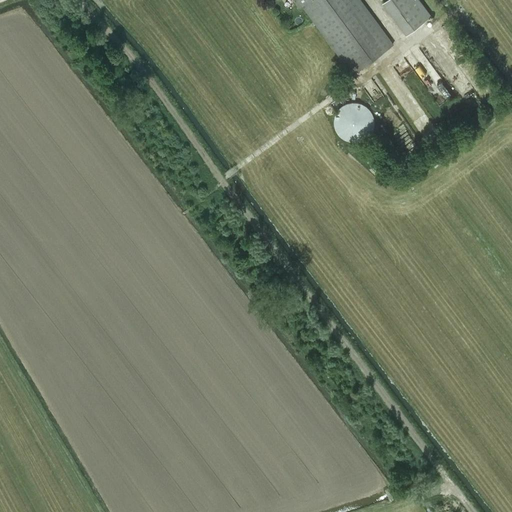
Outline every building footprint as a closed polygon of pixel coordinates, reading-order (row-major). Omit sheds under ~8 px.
[(360,0),(295,0),(297,1),(298,0),(353,74),(393,44),(360,0)] [(385,0),(383,2),(406,34),(432,16),(419,0),(385,0)] [(444,52),(436,58),(452,78),(459,72),(444,52)] [(454,95),(424,53),(418,57),(427,70),(419,75),(440,105),(454,95)] [(374,120),(374,119),(374,117),(373,115),(373,113),(372,112),(371,110),(370,109),(369,108),(367,106),(366,105),(364,104),(363,104),(361,103),(359,102),(358,102),(356,102),(354,102),(352,102),(351,102),(349,102),(347,103),(345,104),(344,105),(342,106),(341,107),(340,108),(339,109),(337,111),(337,112),(336,114),(335,115),(335,117),(334,119),(334,121),(334,122),(334,124),(334,126),(335,127),(335,129),(336,131),(337,132),(338,134),(339,135),(340,136),(342,137),(343,139),(344,139),(346,140),(348,141),(349,141),(351,142),(353,142),(354,142),(356,142),(358,142),(360,141),(361,141),(363,140),(364,139),(366,138),(367,137),(369,136),(370,135),(371,133),(372,132),(373,130),(373,129),(374,127),(374,126),(374,124),(374,122),(374,120)]
